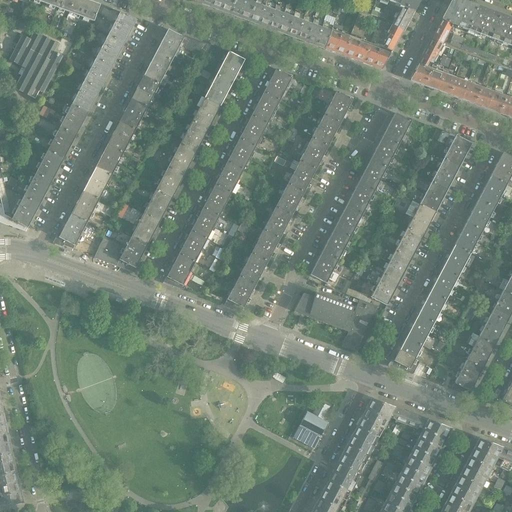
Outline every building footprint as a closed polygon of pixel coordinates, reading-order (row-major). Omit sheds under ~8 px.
[(73,0),(45,0),(44,4),(69,13),(73,0)] [(99,5),(86,0),(73,0),(69,13),(93,22),(99,5)] [(220,11),(224,0),(212,0),(210,7),(220,11)] [(229,14),(234,0),(224,0),(220,11),(229,14)] [(239,18),(244,0),(234,0),(229,14),(239,18)] [(248,21),(256,0),(255,0),(244,0),(239,18),(248,21)] [(257,24),(265,4),(266,1),(262,0),(255,0),(256,0),(248,21),(257,24)] [(356,0),(354,0),(352,8),(368,14),(371,5),(356,0)] [(413,10),(418,0),(401,0),(399,5),(402,7),(413,10)] [(476,7),(456,0),(452,0),(441,20),(452,25),(451,28),(466,34),(476,7)] [(267,28),(275,7),(275,5),(266,1),(265,4),(257,24),(267,28)] [(276,31),(284,11),(285,8),(275,5),(275,7),(267,28),(276,31)] [(402,31),(413,10),(402,7),(399,13),(398,12),(392,23),(391,25),(402,31)] [(498,15),(476,7),(466,34),(488,42),(498,15)] [(285,35),(293,14),(294,12),(285,8),(284,11),(276,31),(285,35)] [(386,21),(389,11),(385,9),(383,14),(376,12),(374,17),(386,21)] [(120,12),(114,23),(108,35),(124,44),(136,21),(120,12)] [(295,39),(303,18),(304,15),(294,12),(293,14),(285,35),(295,39)] [(305,42),(312,21),(313,19),(304,15),(303,18),(295,39),(305,42)] [(511,20),(498,15),(488,42),(511,51),(511,48),(511,20)] [(314,46),(322,25),(323,22),(313,19),(312,21),(305,42),(314,46)] [(389,25),(378,20),(376,26),(387,31),(389,25)] [(452,25),(441,20),(432,38),(443,44),(451,28),(452,25)] [(324,49),(331,30),(332,26),(323,22),(322,25),(314,46),(324,49)] [(391,52),(402,31),(391,25),(387,33),(388,34),(382,49),(391,52)] [(167,30),(155,53),(171,61),(179,47),(179,46),(184,36),(176,33),(176,34),(167,30)] [(350,37),(331,30),(324,49),(343,56),(350,37)] [(43,93),(62,57),(54,53),(56,50),(60,52),(63,47),(34,32),(30,40),(22,35),(9,60),(29,71),(25,78),(21,76),(14,88),(35,99),(39,91),(43,93)] [(124,44),(108,35),(96,58),(112,67),(124,44)] [(201,55),(206,44),(184,36),(179,46),(179,47),(201,55)] [(350,37),(343,56),(361,63),(368,44),(350,37)] [(443,44),(432,38),(422,58),(430,63),(432,64),(443,44)] [(451,40),(450,44),(506,65),(507,61),(451,40)] [(222,63),(228,52),(206,44),(201,55),(222,63)] [(382,49),(378,47),(368,44),(361,63),(381,70),(391,52),(382,49)] [(236,55),(228,52),(222,63),(216,75),(232,83),(244,60),(236,56),(236,55)] [(155,53),(143,76),(159,84),(171,61),(155,53)] [(484,62),(464,54),(462,60),(470,63),(470,61),(483,66),(484,62)] [(450,60),(442,57),(439,65),(447,68),(450,60)] [(68,58),(62,70),(67,73),(70,65),(79,70),(81,65),(68,58)] [(112,67),(96,58),(83,82),(100,90),(112,67)] [(422,58),(409,81),(424,86),(430,69),(428,68),(430,63),(422,58)] [(449,95),(455,78),(450,76),(454,64),(451,63),(448,70),(444,68),(442,73),(430,69),(424,86),(449,95)] [(275,69),(263,93),(279,101),(292,76),(284,73),(284,74),(275,69)] [(232,83),(216,75),(204,98),(220,107),(232,83)] [(143,76),(131,99),(147,107),(159,84),(143,76)] [(480,87),(468,83),(455,78),(449,95),(474,104),(480,87)] [(100,90),(83,82),(71,104),(88,113),(100,90)] [(506,97),(493,92),(480,87),(474,104),(499,114),(506,97)] [(336,92),(324,115),(340,123),(353,98),(345,95),(344,96),(336,92)] [(263,93),(251,116),(267,124),(279,101),(263,93)] [(511,99),(506,97),(499,114),(511,118),(511,99)] [(204,98),(192,121),(208,130),(220,107),(204,98)] [(131,99),(119,122),(135,130),(147,107),(131,99)] [(88,113),(71,104),(59,128),(76,136),(88,113)] [(43,106),(39,115),(46,119),(49,113),(53,116),(55,112),(51,109),(51,110),(43,106)] [(394,113),(382,136),(398,145),(410,122),(394,113)] [(324,115),(312,138),(328,146),(340,123),(324,115)] [(251,116),(239,139),(255,147),(267,124),(251,116)] [(192,121),(180,145),(195,153),(208,130),(192,121)] [(119,122),(107,145),(123,153),(135,130),(119,122)] [(76,136),(59,128),(47,150),(64,159),(76,136)] [(382,136),(370,159),(386,168),(398,145),(382,136)] [(459,167),(471,144),(455,136),(454,138),(449,136),(444,145),(449,147),(443,159),(459,167)] [(312,138),(300,161),(315,169),(328,146),(312,138)] [(239,139),(227,162),(243,170),(255,147),(239,139)] [(107,145),(95,168),(111,176),(123,153),(107,145)] [(180,145),(168,168),(183,176),(195,153),(180,145)] [(64,159),(47,150),(35,174),(51,182),(64,159)] [(511,157),(502,153),(490,176),(507,185),(511,174),(511,156),(511,157)] [(370,159),(358,182),(374,191),(386,168),(370,159)] [(459,167),(443,159),(431,182),(447,190),(459,167)] [(300,161),(288,184),(303,192),(315,169),(300,161)] [(227,162),(215,184),(231,193),(243,170),(227,162)] [(95,168),(83,191),(98,200),(111,176),(95,168)] [(168,168),(155,191),(171,199),(183,176),(168,168)] [(51,182),(35,174),(23,197),(39,205),(51,182)] [(490,176),(478,199),(494,208),(507,185),(490,176)] [(11,177),(8,184),(24,191),(27,184),(11,177)] [(358,182),(346,206),(362,214),(374,191),(358,182)] [(447,190),(431,182),(419,205),(435,213),(447,190)] [(215,184),(203,207),(219,216),(231,193),(215,184)] [(288,184),(275,207),(291,215),(303,192),(288,184)] [(83,191),(71,214),(86,223),(98,200),(83,191)] [(155,191),(143,214),(159,222),(171,199),(155,191)] [(39,205),(23,197),(12,219),(11,220),(27,229),(39,205)] [(0,222),(25,232),(27,229),(11,220),(12,219),(4,215),(0,198),(0,222)] [(478,199),(466,223),(482,231),(494,208),(478,199)] [(412,200),(406,213),(412,217),(419,204),(412,200)] [(419,205),(407,228),(423,236),(435,213),(419,205)] [(346,206),(334,229),(350,237),(362,214),(346,206)] [(203,207),(191,230),(207,239),(219,216),(203,207)] [(275,207),(263,230),(279,238),(291,215),(275,207)] [(71,214),(61,233),(56,243),(73,249),(86,223),(71,214)] [(143,214),(131,237),(147,245),(159,222),(143,214)] [(466,223),(454,246),(470,254),(482,231),(466,223)] [(407,228),(394,251),(410,259),(423,236),(407,228)] [(334,229),(322,252),(338,260),(350,237),(334,229)] [(191,230),(179,254),(195,262),(207,239),(191,230)] [(263,230),(251,253),(267,262),(279,238),(263,230)] [(227,249),(233,238),(228,235),(222,247),(227,249)] [(133,272),(147,245),(131,237),(125,249),(103,238),(99,246),(94,257),(133,272)] [(454,246),(442,269),(458,277),(470,254),(454,246)] [(394,251),(382,274),(398,283),(410,259),(394,251)] [(322,252),(310,275),(318,280),(326,284),(338,260),(322,252)] [(251,253),(239,276),(255,285),(267,262),(251,253)] [(179,254),(163,283),(181,289),(195,262),(179,254)] [(442,269),(430,291),(446,300),(458,277),(442,269)] [(511,272),(502,291),(511,296),(511,272)] [(398,283),(382,274),(370,298),(377,301),(386,306),(398,283)] [(483,281),(489,284),(492,278),(486,275),(483,281)] [(239,276),(224,305),(241,311),(255,285),(239,276)] [(345,294),(351,283),(345,280),(339,291),(345,294)] [(430,291),(418,315),(434,323),(446,300),(430,291)] [(511,296),(502,291),(490,315),(506,323),(511,311),(511,296)] [(352,307),(315,293),(313,297),(303,294),(293,312),(347,332),(348,332),(345,340),(344,340),(342,347),(357,352),(361,344),(359,343),(367,327),(359,323),(360,321),(368,324),(377,307),(359,300),(355,309),(352,308),(352,307)] [(418,315),(406,337),(422,346),(434,323),(418,315)] [(506,323),(490,315),(478,338),(494,346),(506,323)] [(457,327),(452,336),(456,338),(461,329),(457,327)] [(413,363),(422,346),(406,337),(396,356),(394,355),(389,366),(413,374),(418,365),(413,363)] [(478,338),(466,361),(482,369),(494,346),(478,338)] [(439,343),(436,348),(443,352),(444,350),(446,346),(439,343)] [(482,369),(466,361),(452,389),(468,395),(482,369)] [(286,378),(275,372),(273,376),(283,382),(286,378)] [(511,405),(511,380),(501,401),(511,405)] [(371,399),(366,409),(387,420),(389,416),(393,408),(371,399)] [(511,405),(501,401),(498,406),(511,411),(511,405)] [(314,449),(327,423),(322,421),(329,407),(319,402),(312,415),(306,412),(293,438),(314,449)] [(411,414),(393,408),(389,416),(395,420),(395,421),(404,424),(406,425),(411,414)] [(387,420),(366,409),(357,426),(378,437),(387,420)] [(423,429),(428,421),(411,414),(406,425),(412,427),(416,429),(418,427),(423,429)] [(444,440),(450,429),(428,421),(423,429),(444,440)] [(392,434),(390,433),(388,438),(394,441),(402,428),(397,425),(392,434)] [(378,437),(357,426),(347,445),(368,456),(378,437)] [(444,440),(423,429),(419,438),(440,449),(444,440)] [(0,444),(9,443),(7,433),(0,434),(0,444)] [(410,436),(403,433),(401,437),(408,441),(410,436)] [(440,449),(419,438),(414,447),(435,459),(440,449)] [(407,442),(400,439),(398,443),(405,447),(407,442)] [(497,458),(502,448),(479,439),(474,449),(496,460),(497,458)] [(0,454),(11,452),(9,443),(0,444),(0,454)] [(368,456),(347,445),(338,463),(359,474),(368,456)] [(401,453),(405,454),(407,450),(397,445),(392,454),(399,458),(401,453)] [(380,450),(384,452),(382,455),(386,457),(390,450),(382,446),(380,450)] [(435,459),(414,447),(409,457),(430,468),(435,459)] [(511,451),(502,448),(497,458),(502,461),(499,467),(503,469),(501,474),(503,476),(502,478),(506,480),(511,467),(511,451)] [(496,460),(474,449),(469,458),(491,469),(496,460)] [(0,465),(13,462),(11,452),(0,454),(0,465)] [(430,468),(409,457),(405,465),(425,477),(430,468)] [(491,469),(469,458),(464,467),(486,478),(491,469)] [(357,511),(383,463),(377,460),(372,469),(368,467),(364,474),(369,476),(368,478),(369,479),(360,497),(358,496),(356,501),(358,502),(353,511),(351,510),(349,511),(357,511)] [(0,475),(15,472),(13,462),(0,465),(0,475)] [(389,476),(394,466),(387,462),(382,472),(389,476)] [(359,474),(338,463),(328,481),(350,492),(359,474)] [(425,477),(405,465),(400,475),(421,486),(425,477)] [(486,478),(464,467),(460,476),(481,487),(486,478)] [(0,485),(17,482),(15,472),(0,475),(0,485)] [(421,486),(400,475),(395,484),(416,495),(421,486)] [(481,487),(460,476),(455,485),(477,496),(481,487)] [(505,482),(498,478),(493,487),(500,491),(505,482)] [(380,494),(385,484),(378,480),(373,490),(380,494)] [(350,492),(328,481),(319,498),(340,510),(350,492)] [(0,495),(19,491),(17,482),(0,485),(0,495)] [(416,495),(395,484),(390,493),(411,504),(416,495)] [(477,496),(455,485),(450,494),(472,505),(477,496)] [(511,492),(511,488),(506,485),(502,493),(510,497),(511,492)] [(0,507),(22,502),(22,501),(19,491),(0,495),(0,507)] [(406,511),(411,504),(390,493),(385,502),(404,511),(406,511)] [(468,511),(472,505),(450,494),(445,503),(462,511),(468,511)] [(491,509),(495,500),(489,496),(484,506),(491,509)] [(338,511),(340,510),(319,498),(311,511),(338,511)] [(371,511),(376,502),(368,499),(363,508),(371,511)] [(404,511),(385,502),(381,511),(382,511),(404,511)] [(462,511),(445,503),(440,511),(462,511)] [(501,511),(504,508),(496,503),(492,510),(495,511),(501,511)]
